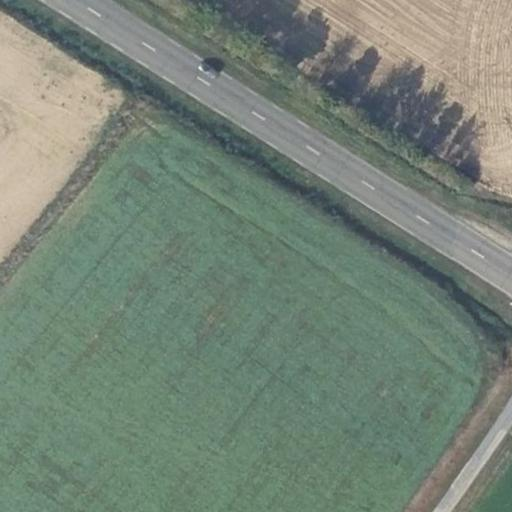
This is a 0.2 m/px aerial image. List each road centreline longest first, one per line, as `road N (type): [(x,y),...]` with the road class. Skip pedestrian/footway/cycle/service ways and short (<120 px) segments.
road 1 (primary): [(511,272),(80,0)]
road 2 (unclassified): [(440,511),(511,410)]
